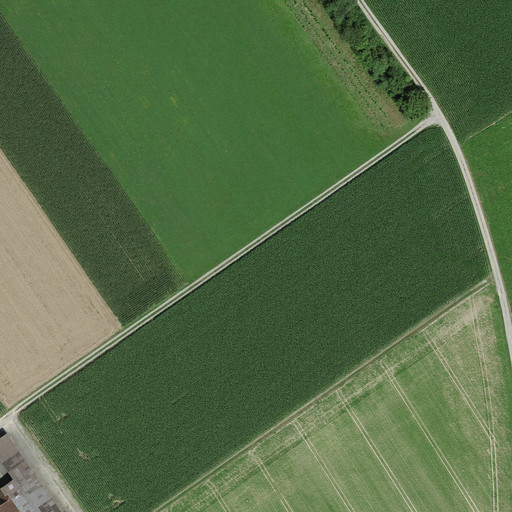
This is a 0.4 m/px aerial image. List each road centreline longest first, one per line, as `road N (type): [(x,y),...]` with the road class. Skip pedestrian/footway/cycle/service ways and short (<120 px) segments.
road 1 (track): [(438,113),(10,415)]
road 2 (track): [(497,273),(157,511)]
road 3 (track): [(511,346),(480,212),(451,135),(360,0)]
road 4 (track): [(75,511),(10,415),(0,421)]
